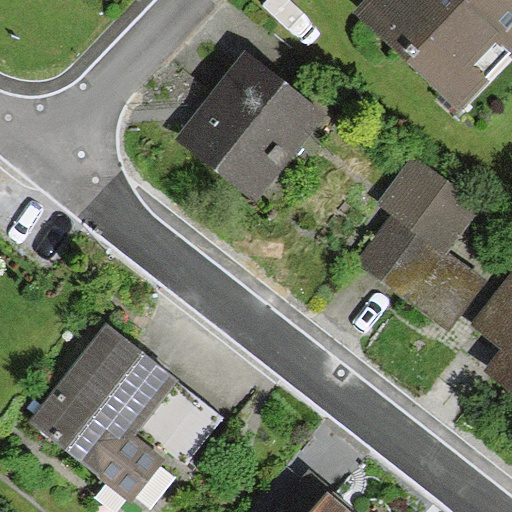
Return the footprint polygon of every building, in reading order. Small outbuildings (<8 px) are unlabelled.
[(511,0),(380,0),(361,20),(458,115),(511,59),(511,0)] [(175,143),(257,211),(330,124),(247,55),(175,143)] [(393,213),(359,256),(452,328),(487,283),(445,251),(477,211),(417,165),(384,207),(393,213)] [(484,374),(511,394),(511,283),(475,331),(501,351),(484,374)] [(31,429),(133,509),(167,466),(135,441),(143,432),(178,387),(108,331),(31,429)] [(223,422),(178,387),(143,432),(188,467),(223,422)] [(319,511),(340,511),(337,508),(329,501),(319,511)]
